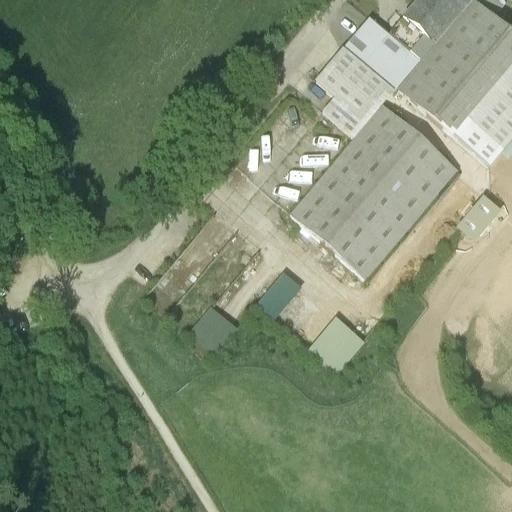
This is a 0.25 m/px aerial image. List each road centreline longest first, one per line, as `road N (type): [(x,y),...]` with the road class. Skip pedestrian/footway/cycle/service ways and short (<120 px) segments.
road 1 (track): [(182,511),(140,443),(65,245)]
road 2 (track): [(0,128),(65,245)]
